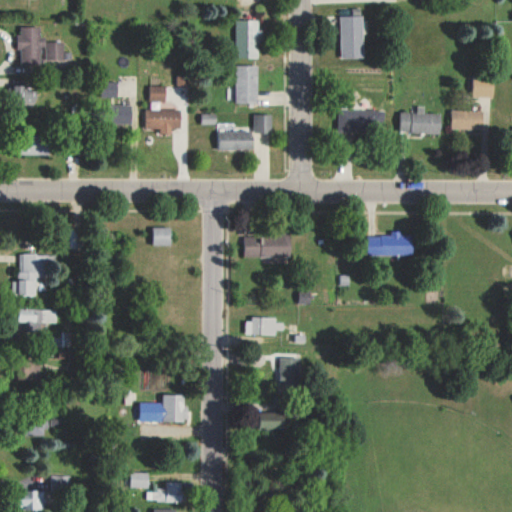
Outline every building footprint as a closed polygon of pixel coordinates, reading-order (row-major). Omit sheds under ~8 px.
[(341,16),(342,58),(364,58),(363,15),(341,16)] [(259,19),(235,19),(235,58),(258,57),(258,44),(263,44),(263,29),(259,29),(259,19)] [(19,65),(71,66),(71,52),(64,52),(64,40),(40,40),(40,27),(19,26),(19,65)] [(259,65),(236,65),(236,103),(258,103),(259,65)] [(495,97),(495,77),(474,77),(473,97),(495,97)] [(151,102),(166,102),(166,86),(150,86),(151,102)] [(33,87),(16,87),(16,105),(33,104),(33,87)] [(133,105),(116,105),(115,124),(133,124),(133,105)] [(417,112),(400,112),(399,133),(442,134),(442,113),(425,113),(425,105),(418,105),(417,112)] [(146,110),(146,128),(160,128),(160,133),(172,133),(172,128),(182,128),(181,109),(146,110)] [(338,133),(373,134),(373,125),(382,125),(382,111),(339,110),(338,133)] [(484,110),(452,110),(451,129),(483,130),(484,110)] [(202,123),(217,124),(217,113),(202,113),(202,123)] [(254,133),(273,133),(273,114),(255,114),(254,133)] [(254,131),(221,130),(220,149),(254,149),(254,131)] [(51,135),(26,134),(25,154),(51,154),(51,135)] [(172,226),(152,227),(153,245),(173,244),(172,226)] [(415,255),(414,234),(402,235),(402,231),(392,231),(392,235),(368,236),(369,256),(415,255)] [(292,256),(292,233),(243,234),(244,257),(292,256)] [(20,254),(19,296),(36,296),(37,277),(47,277),(48,254),(20,254)] [(42,321),(55,322),(55,310),(20,309),(20,331),(42,332),(42,321)] [(277,335),(277,330),(284,330),(284,323),(277,322),(277,318),(246,317),(245,334),(277,335)] [(71,346),(70,332),(58,332),(58,346),(71,346)] [(300,358),(281,357),(280,389),(300,389),(300,358)] [(185,421),(185,394),(163,395),(163,402),(139,403),(139,422),(185,421)] [(286,430),(287,413),(261,412),(261,429),(286,430)] [(45,434),(43,423),(29,425),(31,436),(45,434)] [(149,488),(149,472),(131,472),(131,487),(149,488)] [(182,502),(183,481),(166,481),(165,488),(157,488),(157,491),(145,491),(145,501),(182,502)] [(25,510),(45,511),(45,491),(25,490),(25,510)]
